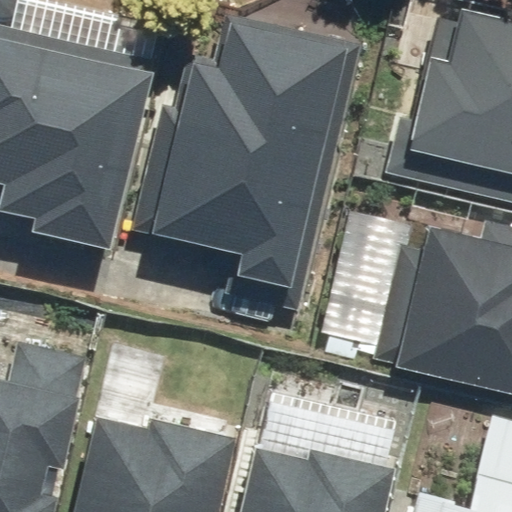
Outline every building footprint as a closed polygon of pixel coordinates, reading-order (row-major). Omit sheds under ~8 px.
[(387,169),(511,196),(511,9),(468,0),(462,0),(458,21),(435,16),(413,118),(398,115),(387,169)] [(40,218),(111,236),(156,60),(0,20),(0,166),(5,168),(0,186),(0,190),(44,202),(40,218)] [(235,279),(291,291),(345,47),(240,23),(230,65),(197,58),(159,229),(243,247),(235,279)] [(403,229),(375,354),(511,383),(511,215),(486,210),(483,224),(435,213),(430,235),(403,229)] [(384,295),(342,285),(331,330),(373,341),(384,295)] [(0,511),(57,511),(64,486),(48,483),(55,454),(71,458),(99,349),(25,330),(16,367),(0,363),(0,511)] [(155,417),(104,404),(76,511),(225,511),(247,426),(159,403),(155,417)] [(417,511),(511,511),(511,409),(499,406),(477,495),(425,482),(417,511)] [(315,446),(264,433),(243,511),(391,511),(407,453),(319,431),(315,446)]
